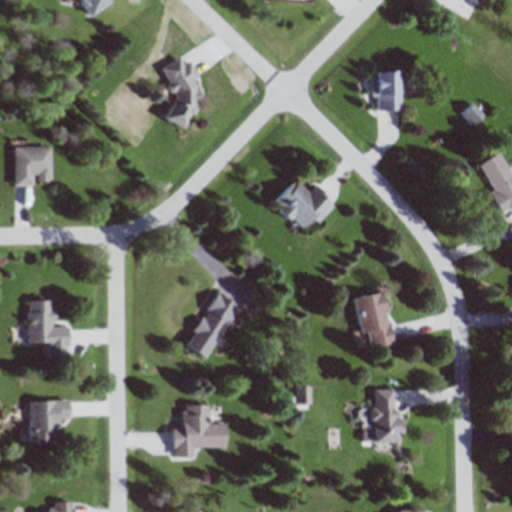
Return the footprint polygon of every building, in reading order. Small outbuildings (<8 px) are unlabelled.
[(110,2),(108,0),(75,0),(87,17),(110,2)] [(162,118),(182,129),(202,91),(191,85),(199,71),(170,56),(160,74),(168,79),(163,89),(175,95),(162,118)] [(369,71),(369,101),(377,101),(377,110),(401,110),(401,71),(369,71)] [(472,126),(484,114),(473,102),(461,114),(472,126)] [(48,146),(11,146),(11,184),(48,184),(48,146)] [(511,175),(500,151),(475,164),(499,211),(511,204),(511,175)] [(269,203),(295,230),(309,217),(315,223),(334,205),(314,185),(306,192),(293,179),(269,203)] [(237,305),(214,291),(182,345),(206,359),(237,305)] [(381,291),(351,297),(362,349),(392,343),(381,291)] [(25,300),(25,342),(45,342),(45,359),(66,359),(66,325),(53,325),(53,300),(25,300)] [(309,403),(309,385),(292,385),(292,403),(309,403)] [(395,442),(394,389),(368,389),(369,442),(395,442)] [(67,419),(66,399),(26,400),(26,410),(21,410),(22,420),(27,420),(28,441),(56,441),(55,419),(67,419)] [(170,456),(192,456),(192,445),(213,445),(213,404),(180,404),(180,426),(170,426),(170,456)] [(71,511),(72,502),(51,502),(51,511),(71,511)]
